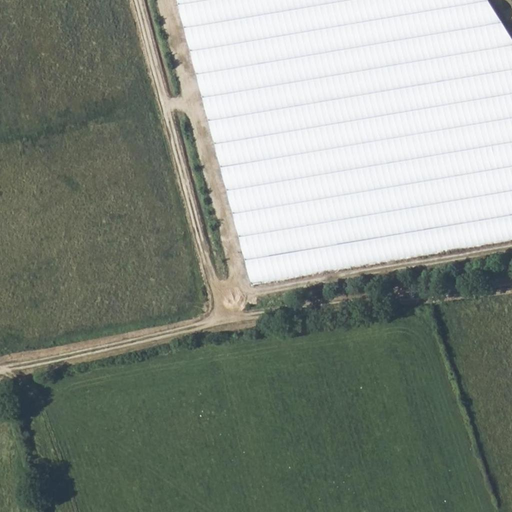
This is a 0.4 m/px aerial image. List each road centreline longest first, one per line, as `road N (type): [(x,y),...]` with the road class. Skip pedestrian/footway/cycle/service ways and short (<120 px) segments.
road 1 (track): [(511,285),(222,320),(0,370)]
road 2 (track): [(138,0),(222,320)]
